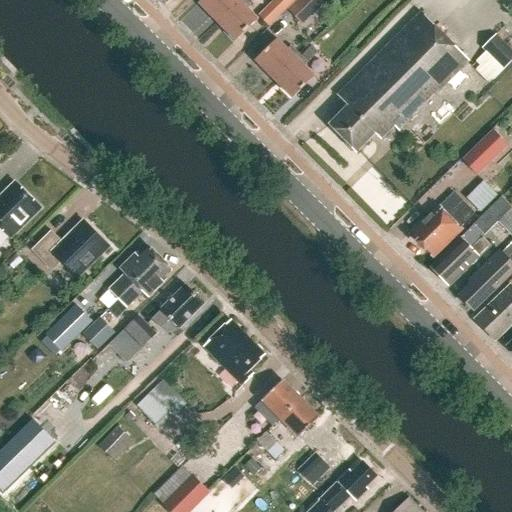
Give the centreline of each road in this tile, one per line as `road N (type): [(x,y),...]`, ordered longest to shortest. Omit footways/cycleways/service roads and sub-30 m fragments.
road 1 (residential): [(449,511),(188,250),(58,154),(0,95)]
road 2 (secondary): [(511,413),(103,0)]
